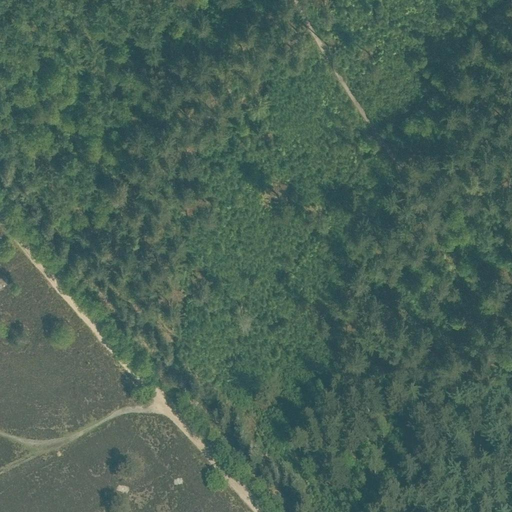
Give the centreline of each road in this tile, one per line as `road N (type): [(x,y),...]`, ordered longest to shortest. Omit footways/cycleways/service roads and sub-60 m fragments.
road 1 (track): [(511,376),(456,263),(292,0)]
road 2 (track): [(132,0),(89,195),(52,274)]
road 3 (track): [(0,214),(168,410)]
road 4 (track): [(168,410),(257,511)]
